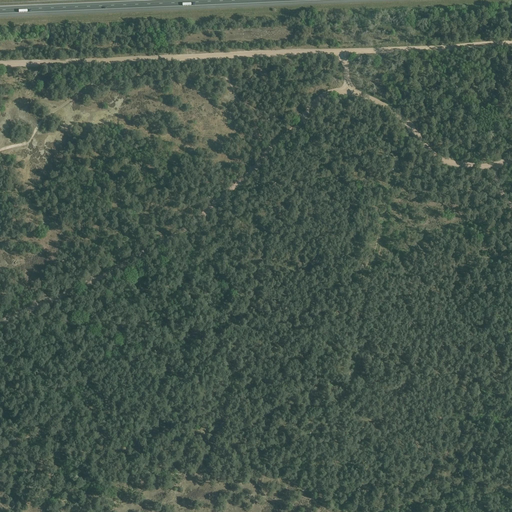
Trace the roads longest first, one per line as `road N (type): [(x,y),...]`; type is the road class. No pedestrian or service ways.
road 1 (track): [(0,49),(272,38),(340,41),(341,51),(0,64)]
road 2 (track): [(0,323),(112,272),(199,218),(331,93),(350,91),(388,107),(444,161),(511,161)]
road 3 (track): [(339,511),(340,411),(359,361),(383,204),(410,125)]
road 4 (track): [(0,150),(26,141),(78,94),(154,70),(223,77),(238,99),(290,132)]
road 5 (motorway): [(0,10),(247,0)]
road 6 (track): [(511,43),(341,51),(350,91)]
